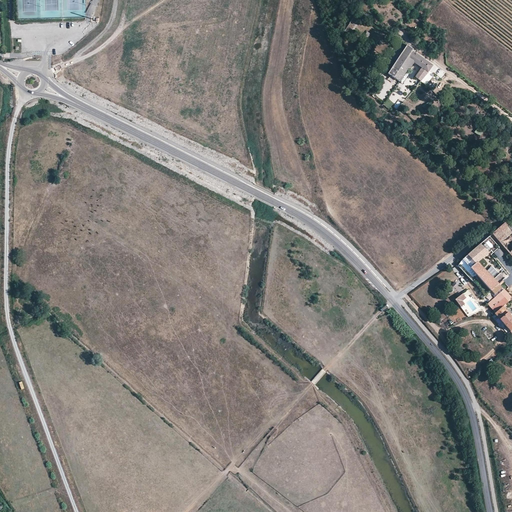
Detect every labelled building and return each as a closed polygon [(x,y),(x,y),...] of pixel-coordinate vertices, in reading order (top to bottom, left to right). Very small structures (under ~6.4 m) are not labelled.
[(413,50),(407,46),(388,74),(400,82),(408,70),(410,70),(414,63),(421,68),(415,77),(421,81),(426,75),(428,72),(428,73),(433,66),(416,53),(413,51),(413,50)] [(430,71),(442,79),(447,73),(435,64),(430,71)] [(394,102),(398,95),(392,92),(388,99),(394,102)] [(507,221),(492,234),(505,249),(511,257),(511,229),(508,226),(510,224),(507,221)] [(495,242),(490,236),(480,244),(486,250),(495,242)] [(479,262),(489,253),(486,250),(480,244),(474,249),(462,259),(471,268),(486,285),(491,291),(499,284),(495,280),(483,267),(479,262)] [(494,252),(499,259),(505,254),(499,248),(494,252)] [(495,276),(498,271),(490,267),(487,271),(495,276)] [(462,291),(462,285),(458,285),(458,282),(452,283),(453,292),(462,291)] [(491,291),(494,294),(502,287),(499,284),(491,291)] [(510,332),(511,329),(511,316),(503,306),(494,314),(510,332)]
